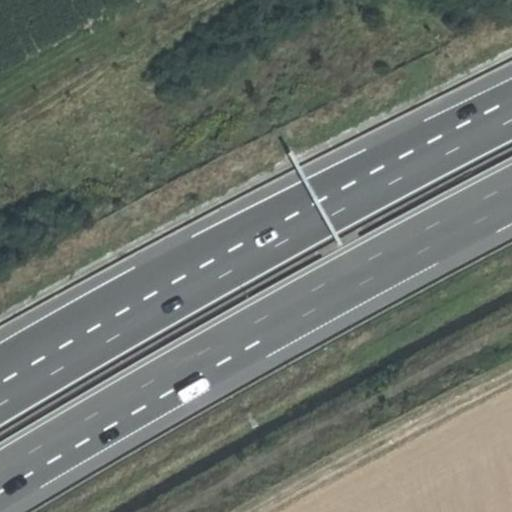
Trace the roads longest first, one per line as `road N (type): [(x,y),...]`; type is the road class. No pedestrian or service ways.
road 1 (motorway): [(0,469),(511,184)]
road 2 (motorway): [(511,121),(0,404)]
road 3 (track): [(264,511),(511,378)]
